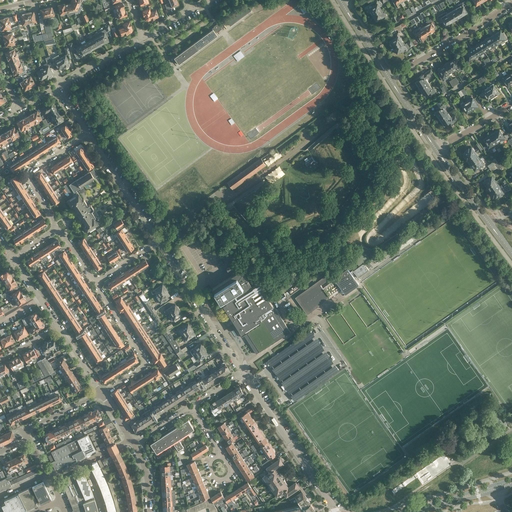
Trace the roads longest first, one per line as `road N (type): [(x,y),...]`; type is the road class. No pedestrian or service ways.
road 1 (residential): [(336,511),(243,374)]
road 2 (residential): [(243,374),(157,241)]
road 3 (residential): [(100,393),(145,362),(94,282)]
road 4 (residential): [(388,77),(511,3)]
road 5 (residential): [(57,229),(27,173),(86,132)]
road 6 (residential): [(157,241),(86,132)]
